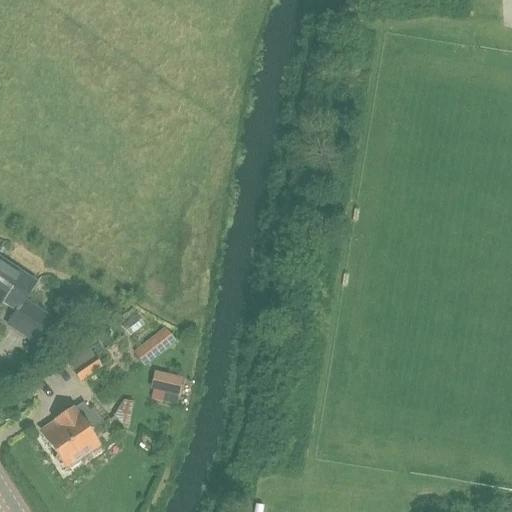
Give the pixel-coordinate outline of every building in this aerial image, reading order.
[(0,305),(2,303),(14,311),(16,312),(25,299),(36,283),(0,258),(0,305)] [(16,312),(14,311),(5,325),(35,345),(52,317),(25,299),(16,312)] [(138,349),(149,363),(172,346),(160,331),(138,349)] [(73,370),(80,382),(102,369),(94,357),(84,343),(63,357),(72,370),(73,370)] [(155,372),(150,389),(176,395),(180,378),(155,372)] [(133,402),(123,401),(114,416),(124,427),(128,427),(133,402)] [(84,403),(42,432),(57,454),(55,459),(59,465),(64,465),(67,469),(70,467),(72,470),(81,464),(79,461),(99,448),(87,429),(92,426),(97,433),(106,426),(95,409),(90,412),(84,403)]
